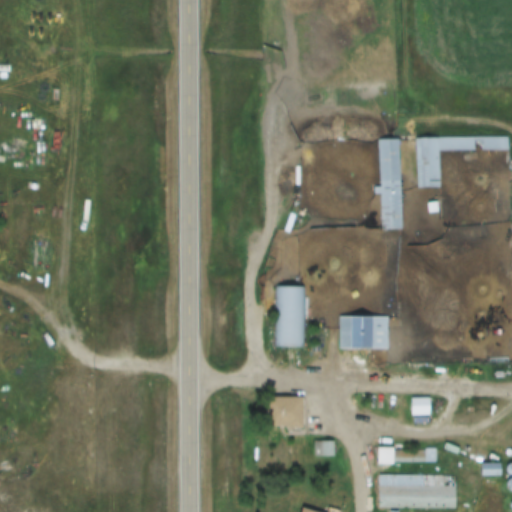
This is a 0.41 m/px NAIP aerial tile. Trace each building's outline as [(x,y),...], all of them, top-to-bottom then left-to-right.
[(509,151),(508,137),(416,138),(416,189),(439,189),(439,152),(509,151)] [(400,140),(378,140),(379,231),(401,230),(400,140)] [(304,286),(275,286),(275,348),(304,348),(304,286)] [(388,317),(337,317),(337,350),(388,350),(388,317)] [(301,397),(264,397),(264,428),(301,428),(301,397)] [(408,400),(408,417),(429,417),(429,400),(408,400)] [(334,442),(314,442),(314,458),(334,458),(334,442)] [(435,464),(435,451),(376,451),(376,464),(435,464)] [(499,464),(477,464),(477,476),(499,476),(499,464)] [(454,476),(377,476),(377,510),(454,510),(454,476)]
